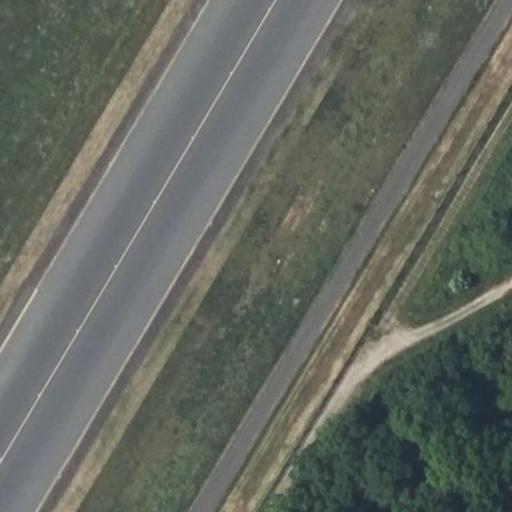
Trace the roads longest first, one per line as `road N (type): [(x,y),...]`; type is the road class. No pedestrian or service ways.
road 1 (track): [(269,511),(341,392),(374,359),(511,279)]
road 2 (track): [(374,359),(511,121)]
